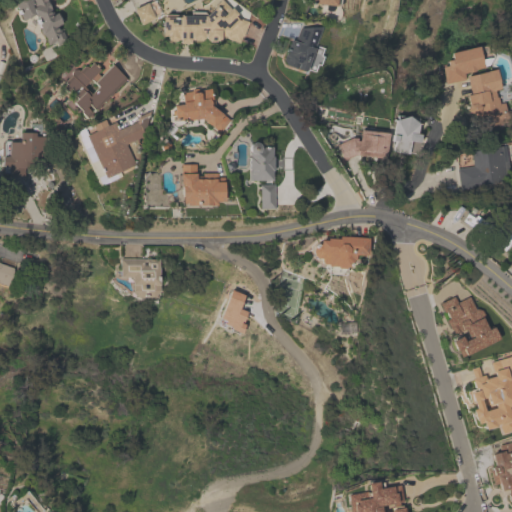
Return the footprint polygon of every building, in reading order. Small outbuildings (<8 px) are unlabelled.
[(66,38),(56,43),(55,40),(47,44),(42,35),(40,34),(38,30),(38,27),(32,14),(21,20),(12,3),(17,0),(47,0),(51,7),(49,8),(52,14),(56,12),(57,14),(59,15),(61,18),(59,20),(61,23),(58,25),(61,31),(62,30),(66,38)] [(204,15),(218,0),(220,0),(228,8),(229,7),(235,13),(233,16),(246,21),(241,36),(240,35),(237,42),(224,37),(225,36),(219,36),(219,37),(216,40),(206,40),(203,37),(201,37),(199,40),(192,40),(191,39),(188,39),(188,43),(177,43),(177,39),(175,39),(173,40),(167,41),(165,38),(165,35),(160,35),(160,16),(163,16),(164,14),(180,14),(180,15),(189,15),(189,11),(202,12),(204,15)] [(139,24),(131,9),(145,2),(152,18),(139,24)] [(319,26),(312,45),(321,47),(318,55),(321,56),(317,64),(315,63),(313,71),(305,68),(303,71),(285,64),(281,58),(288,39),(289,39),(289,38),(293,39),(297,27),(319,26)] [(464,78),(443,83),(439,66),(445,65),(443,60),(449,59),(447,52),(475,46),(482,71),(492,68),(497,88),(493,89),(496,103),(501,102),(504,117),(497,119),(499,124),(477,129),(473,112),(470,113),(464,110),(467,105),(464,94),(467,93),(464,78)] [(72,102),(75,98),(61,86),(65,83),(63,81),(70,74),(69,73),(70,72),(70,71),(71,70),(72,69),(73,69),(75,69),(76,70),(77,70),(82,65),(83,66),(84,65),(86,67),(91,62),(98,69),(95,72),(98,76),(110,64),(125,78),(112,91),(113,92),(109,95),(108,95),(106,97),(107,98),(104,101),(102,101),(98,105),(100,106),(96,110),(95,108),(86,118),(79,111),(80,111),(72,102)] [(170,105),(180,103),(179,92),(188,90),(189,88),(194,88),(196,90),(207,88),(208,92),(209,92),(210,99),(208,99),(209,105),(228,119),(218,132),(200,118),(183,120),(182,119),(173,120),(172,115),(170,115),(170,110),(171,110),(170,105)] [(84,134),(94,130),(91,124),(103,119),(105,124),(113,121),(117,129),(134,122),(141,136),(124,143),(134,164),(105,178),(84,134)] [(359,129),(387,132),(384,157),(353,154),(342,159),(335,144),(350,137),(358,138),(359,129)] [(18,141),(18,131),(33,132),(33,136),(41,136),(40,151),(43,151),(42,163),(26,163),(26,169),(22,169),(22,174),(6,174),(6,166),(0,165),(1,156),(7,155),(7,141),(18,141)] [(269,146),(269,156),(271,156),(271,170),(270,170),(269,179),(248,179),(248,170),(247,170),(246,156),(247,156),(247,150),(247,149),(246,147),(247,146),(247,144),(248,143),(250,142),(251,141),(253,141),(254,142),(255,142),(256,143),(257,145),(258,146),(269,146)] [(459,188),(455,167),(471,164),(468,149),(503,143),(510,179),(459,188)] [(184,205),(184,203),(179,203),(179,197),(179,183),(178,183),(178,173),(179,173),(179,164),(193,164),(193,176),(201,176),(201,173),(215,173),(215,177),(222,177),(222,200),(214,200),(214,205),(184,205)] [(486,227),(470,211),(461,219),(477,236),(486,227)] [(350,255),(350,262),(341,268),(334,267),(333,266),(324,265),(324,264),(320,264),(318,259),(315,259),(314,257),(310,254),(311,245),(317,240),(318,239),(325,240),(325,237),(336,238),(336,236),(366,237),(365,255),(350,255)] [(157,290),(151,296),(134,297),(129,289),(129,276),(117,276),(117,258),(157,258),(157,290)] [(0,263),(9,267),(3,283),(0,281),(0,263)] [(498,338),(463,354),(462,353),(458,355),(456,350),(455,351),(449,340),(459,335),(462,340),(468,337),(464,328),(451,334),(443,319),(447,317),(444,311),(442,312),(437,303),(453,295),(456,302),(468,296),(474,309),(476,308),(478,308),(479,308),(481,309),(482,310),(482,311),(483,312),(482,314),(482,315),(481,317),(486,329),(492,327),(498,338)] [(489,362),(511,355),(511,373),(507,375),(511,390),(511,419),(511,420),(511,424),(511,429),(500,433),(497,424),(482,429),(480,422),(475,423),(474,420),(473,420),(473,418),(472,418),(471,412),(470,408),(473,407),(471,401),(468,392),(475,390),(475,387),(473,388),(470,378),(472,378),(469,368),(476,366),(479,375),(483,374),(484,378),(493,376),(489,362)] [(511,506),(511,507),(510,504),(509,505),(504,488),(499,490),(496,483),(491,484),(488,471),(490,470),(489,466),(493,465),(489,454),(502,450),(503,453),(509,451),(509,448),(511,447),(511,506)] [(378,505),(378,511),(349,511),(346,494),(363,491),(363,493),(367,492),(365,483),(376,481),(377,488),(397,484),(400,499),(395,499),(395,502),(378,505)]
